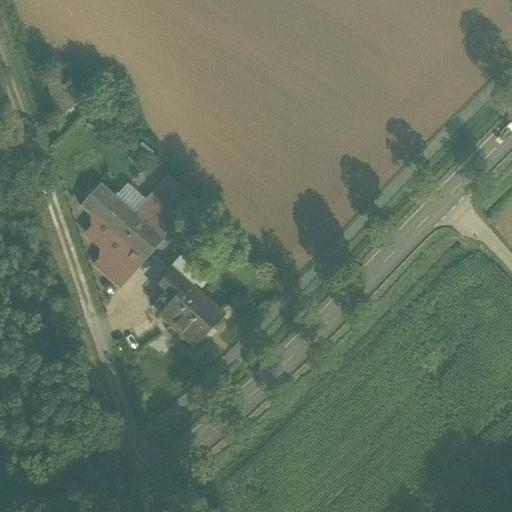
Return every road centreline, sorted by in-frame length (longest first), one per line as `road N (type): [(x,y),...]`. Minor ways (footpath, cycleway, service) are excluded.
road 1 (tertiary): [(114,511),(153,488),(455,202)]
road 2 (track): [(0,44),(132,446)]
